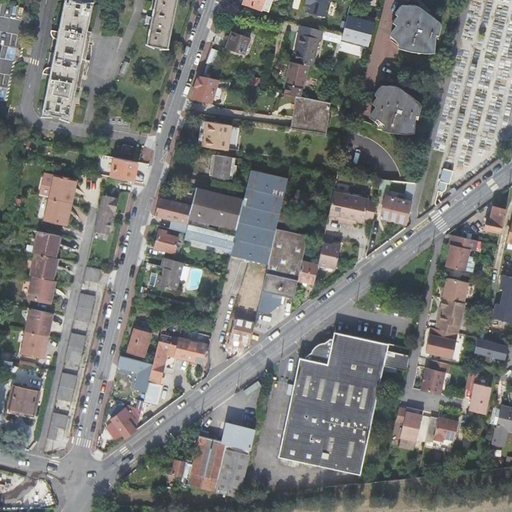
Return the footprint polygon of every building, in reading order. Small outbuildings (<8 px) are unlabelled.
[(93,2),(82,0),(64,0),(43,110),(70,116),(93,2)] [(155,0),(152,17),(151,25),(148,41),(170,46),(178,0),(155,0)] [(244,4),(245,3),(261,9),(260,10),(262,10),(264,0),(244,0),(243,4),(244,4)] [(307,0),(305,10),(328,16),(332,0),(307,0)] [(397,16),(393,21),(398,24),(390,34),(391,36),(392,38),(395,40),(397,38),(405,44),(403,45),(403,49),(410,51),(417,53),(418,49),(426,50),(426,52),(434,53),(436,39),(438,39),(441,27),(436,24),(435,22),(434,20),(435,18),(429,14),(426,17),(417,11),(416,6),(409,5),(407,7),(406,8),(403,8),(401,8),(399,7),(394,14),(397,16)] [(342,39),(368,46),(375,20),(349,13),(343,35),(342,39)] [(295,61),(309,64),(313,65),(320,37),(321,38),(323,30),(302,25),(298,42),(300,42),(297,52),(295,61)] [(232,32),(227,47),(246,53),(251,38),(232,32)] [(295,61),(291,60),(286,83),(287,83),(285,93),(298,96),(300,96),(301,96),(303,87),(304,87),(309,64),(295,61)] [(200,76),(192,99),(210,103),(212,96),(225,98),(228,82),(200,76)] [(319,92),(327,94),(330,82),(322,80),(319,92)] [(382,127),(382,130),(397,134),(398,130),(405,131),(406,133),(414,133),(415,119),(417,119),(420,108),(415,105),(413,102),(414,99),(408,95),(405,98),(396,92),(395,87),(388,86),(387,88),(385,89),(384,90),(382,90),(380,89),(378,88),(374,94),(376,96),(373,102),(377,105),(373,111),(371,112),(370,114),(370,115),(369,116),(370,118),(374,121),(375,121),(376,119),(377,120),(384,125),(382,127)] [(295,116),(292,128),(320,132),(323,112),(330,113),(331,102),(325,101),(302,96),(298,116),(295,116)] [(323,112),(320,132),(327,133),(330,113),(323,112)] [(232,124),(208,120),(204,145),(228,149),(228,148),(230,138),(232,126),(232,124)] [(409,183),(414,183),(413,178),(413,173),(412,169),(411,165),(410,161),(408,157),(406,153),(402,148),(400,145),(397,142),(392,138),(387,133),(382,130),(379,128),(376,126),(372,124),(368,122),(363,120),(359,134),(363,136),(368,139),(372,142),(375,144),(378,146),(382,149),(386,152),(389,156),(392,161),(394,165),(396,169),(397,173),(397,177),(397,181),(409,183)] [(232,126),(230,138),(228,148),(236,149),(240,127),(232,126)] [(116,151),(131,154),(133,146),(123,144),(122,147),(117,146),(116,151)] [(233,178),(236,157),(213,154),(211,174),(233,178)] [(137,161),(114,157),(110,176),(126,179),(133,180),(137,161)] [(233,249),(231,254),(269,264),(277,228),(288,178),(251,169),(246,191),(237,229),(236,236),(233,249)] [(452,174),(443,172),(441,180),(450,182),(452,174)] [(55,176),(45,219),(66,224),(67,224),(76,181),(75,180),(55,176)] [(391,181),(381,179),(379,191),(389,193),(391,181)] [(407,224),(417,184),(414,183),(409,183),(407,190),(409,191),(409,194),(407,193),(406,195),(408,195),(407,201),(386,196),(381,217),(407,224)] [(160,197),(156,216),(162,217),(172,220),(188,224),(190,217),(236,228),(243,199),(196,187),(192,205),(160,197)] [(334,191),(329,216),(336,217),(337,217),(337,216),(340,217),(339,220),(338,223),(352,226),(353,223),(354,220),(356,220),(356,222),(357,222),(364,223),(365,219),(373,221),(377,203),(369,201),(370,199),(360,197),(353,195),(351,195),(343,193),(334,191)] [(118,199),(102,195),(94,231),(108,234),(112,216),(110,215),(111,212),(113,212),(115,213),(118,199)] [(486,226),(502,229),(506,210),(494,207),(491,220),(487,219),(486,226)] [(205,228),(236,236),(237,229),(236,228),(190,217),(188,224),(189,224),(205,228)] [(188,224),(172,220),(170,228),(187,232),(189,224),(188,224)] [(233,249),(236,236),(205,228),(189,224),(187,232),(185,239),(191,240),(191,239),(233,249)] [(277,228),(269,264),(267,271),(262,290),(258,311),(268,314),(282,304),(283,295),(295,298),(298,280),(303,261),(308,235),(277,228)] [(160,229),(155,248),(174,253),(179,236),(166,233),(167,231),(160,229)] [(33,275),(28,297),(49,302),(51,302),(55,280),(54,279),(53,279),(58,257),(56,257),(61,235),(38,230),(34,252),(36,253),(32,274),(33,275)] [(478,241),(453,235),(450,245),(451,245),(446,266),(465,270),(470,249),(475,251),(478,241)] [(324,237),(318,264),(319,264),(327,266),(336,268),(341,244),(334,243),(333,243),(333,244),(330,244),(331,240),(331,238),(324,237)] [(183,262),(163,257),(161,267),(163,268),(165,268),(163,275),(161,275),(158,275),(155,286),(166,289),(167,287),(177,290),(183,262)] [(318,264),(303,261),(298,280),(314,284),(318,264)] [(102,269),(88,265),(85,278),(100,281),(102,269)] [(421,285),(423,275),(417,274),(415,284),(421,285)] [(511,277),(503,275),(500,288),(504,289),(500,305),(496,304),(493,318),(511,322),(511,277)] [(442,289),(440,297),(437,300),(442,301),(458,305),(469,282),(447,277),(445,286),(445,290),(442,289)] [(82,292),(76,318),(90,321),(96,296),(82,292)] [(442,301),(437,300),(435,310),(439,310),(438,316),(434,315),(432,324),(436,324),(434,332),(431,331),(426,330),(420,354),(447,360),(452,336),(459,305),(458,305),(442,301)] [(30,308),(21,352),(44,357),(53,313),(30,308)] [(16,319),(8,318),(3,345),(12,347),(15,347),(19,329),(16,328),(14,328),(16,319)] [(244,342),(250,343),(255,322),(235,318),(229,345),(243,348),(244,342)] [(135,329),(128,352),(144,357),(151,334),(135,329)] [(72,332),(66,357),(81,361),(87,335),(72,332)] [(158,347),(153,364),(151,375),(149,382),(160,385),(164,367),(173,369),(177,357),(206,364),(210,346),(212,337),(192,332),(189,341),(181,339),(179,346),(169,344),(171,336),(161,334),(158,347)] [(381,369),(404,374),(409,351),(353,339),(331,334),(330,341),(328,341),(321,346),(319,346),(318,346),(316,347),(314,348),(313,349),(311,350),(310,352),(309,354),(309,355),(303,360),(302,362),(297,361),(277,459),(358,477),(381,369)] [(475,351),(506,359),(510,344),(479,336),(475,351)] [(127,367),(130,358),(121,356),(115,381),(123,383),(125,376),(131,378),(133,368),(127,367)] [(22,363),(9,361),(7,369),(21,372),(22,363)] [(445,366),(427,362),(425,370),(421,369),(419,377),(418,383),(416,391),(436,396),(441,374),(444,375),(445,366)] [(58,397),(72,400),(77,375),(64,372),(58,397)] [(474,374),(466,373),(463,390),(471,392),(467,411),(481,414),(487,387),(472,384),(474,374)] [(10,386),(10,389),(12,390),(9,413),(27,417),(28,412),(36,413),(40,391),(33,390),(33,388),(22,386),(21,387),(13,386),(13,387),(10,386)] [(497,426),(511,430),(511,407),(502,405),(497,426)] [(137,429),(139,420),(137,416),(135,417),(133,415),(131,416),(126,409),(113,418),(113,421),(125,438),(137,429)] [(407,412),(395,409),(392,422),(400,423),(397,439),(413,442),(418,416),(411,415),(408,414),(407,412)] [(49,436),(56,438),(59,425),(66,427),(69,415),(54,411),(49,436)] [(435,419),(428,418),(422,442),(430,444),(431,441),(440,443),(441,439),(452,441),(456,423),(435,418),(435,419)] [(233,495),(239,497),(255,430),(249,428),(232,424),(223,421),(221,428),(226,429),(225,432),(223,441),(208,438),(209,432),(201,430),(193,463),(192,463),(188,477),(189,478),(188,485),(216,491),(233,495)] [(185,488),(188,477),(192,463),(191,463),(191,461),(191,460),(187,459),(185,460),(185,461),(175,459),(173,467),(170,467),(169,472),(182,476),(179,486),(185,488)]
